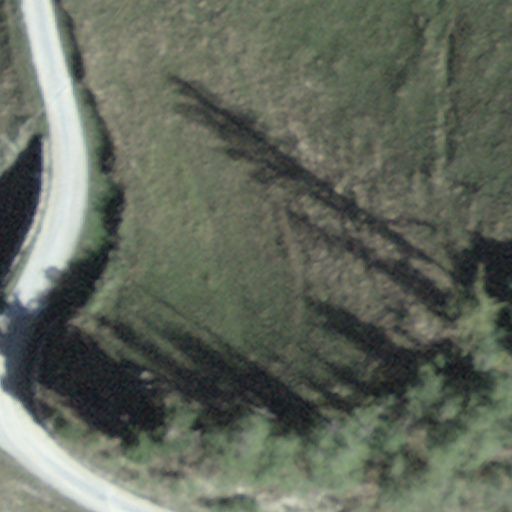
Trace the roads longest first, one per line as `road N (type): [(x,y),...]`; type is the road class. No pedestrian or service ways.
road 1 (track): [(0,360),(18,309),(61,241),(70,164),(40,0)]
road 2 (track): [(127,511),(0,410)]
